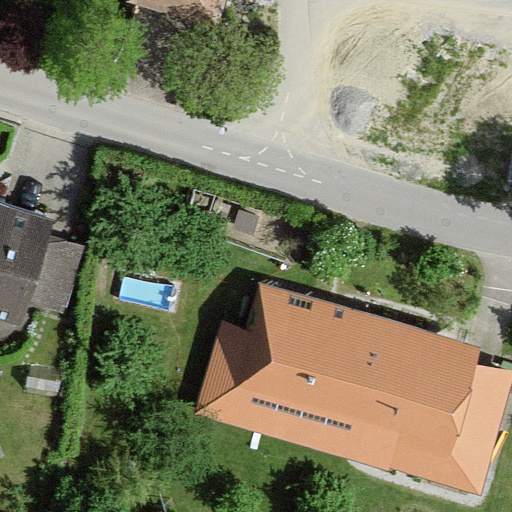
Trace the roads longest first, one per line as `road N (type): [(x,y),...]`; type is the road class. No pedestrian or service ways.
road 1 (unclassified): [(0,86),(511,235)]
road 2 (track): [(273,168),(289,90),(290,0)]
